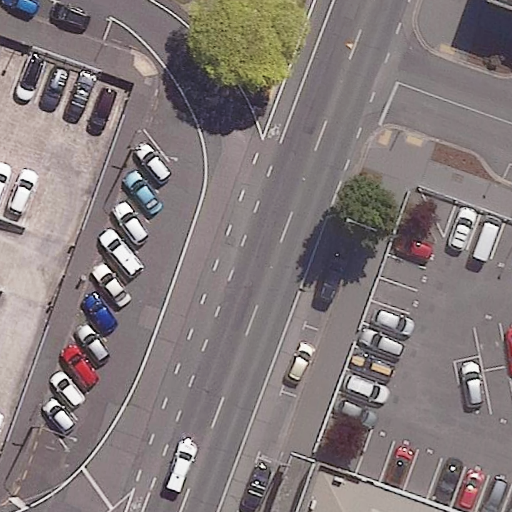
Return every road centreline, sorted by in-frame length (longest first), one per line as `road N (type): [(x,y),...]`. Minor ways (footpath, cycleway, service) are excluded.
road 1 (residential): [(283,229),(198,59),(130,0)]
road 2 (trunk): [(209,419),(283,229)]
road 3 (trunk): [(283,229),(353,54)]
road 4 (residential): [(511,111),(353,54)]
road 5 (residential): [(72,511),(209,419)]
